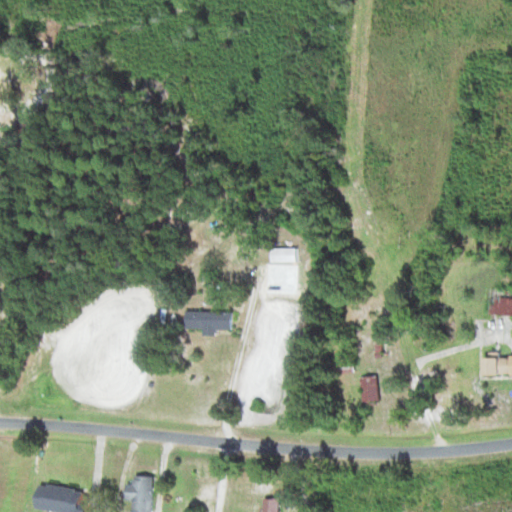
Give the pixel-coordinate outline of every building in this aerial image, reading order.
[(300,263),(300,248),(275,248),(275,263),(300,263)] [(190,330),(207,330),(207,332),(237,332),(237,312),(190,312),(190,330)] [(365,377),(367,405),(383,404),(380,376),(365,377)] [(132,483),(131,500),(138,500),(137,511),(155,511),(157,475),(138,474),(138,483),(132,483)] [(64,511),(63,511),(90,511),(94,490),(45,483),(41,508),(64,511)] [(282,511),(283,498),(266,497),(265,511),(282,511)]
